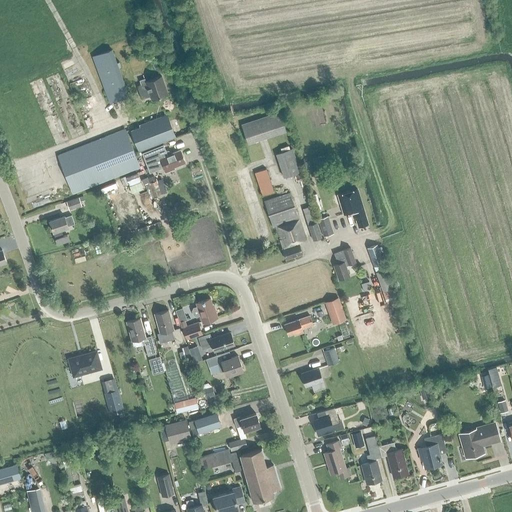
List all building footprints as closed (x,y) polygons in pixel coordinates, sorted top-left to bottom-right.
[(118,67),(120,66),(119,62),(116,63),(112,50),(92,58),(108,103),(129,96),(126,88),(118,67)] [(137,87),(142,101),(151,97),(153,101),(168,95),(161,76),(145,82),(144,79),(139,81),(141,85),(137,87)] [(241,125),(248,144),(287,131),(281,111),(241,125)] [(137,143),(140,153),(176,139),(168,120),(141,130),(133,133),(134,137),(137,143)] [(58,156),(73,195),(140,170),(131,145),(129,140),(125,130),(58,156)] [(142,155),(149,175),(164,170),(165,174),(172,171),(172,170),(185,165),(180,153),(168,158),(164,147),(142,155)] [(276,154),(284,178),(300,172),(293,148),(276,154)] [(274,192),(266,169),(254,173),(262,196),(274,192)] [(144,180),(149,198),(161,194),(157,181),(155,181),(154,178),(148,180),(148,179),(144,180)] [(141,183),(130,187),(131,192),(142,188),(141,183)] [(348,191),(337,195),(343,213),(349,211),(351,217),(354,217),(356,225),(367,222),(362,207),(356,189),(348,191)] [(305,239),(288,190),(263,198),(273,228),(276,227),(283,250),(282,250),(285,261),(302,255),(297,242),(305,239)] [(316,194),(311,196),(315,210),(321,209),(316,194)] [(80,202),(78,198),(66,202),(69,211),(81,206),(80,202)] [(308,226),(313,241),(322,238),(317,223),(316,223),(311,207),(302,210),(307,226),(308,226)] [(334,234),(328,216),(318,220),(324,237),(334,234)] [(54,234),(56,241),(58,246),(69,242),(67,237),(63,238),(61,232),(68,229),(68,228),(75,226),(72,217),(65,220),(64,218),(50,223),(54,234)] [(367,248),(374,267),(384,264),(377,244),(367,248)] [(336,264),(333,265),(338,280),(348,277),(345,267),(354,264),(349,249),(333,254),(336,264)] [(399,302),(394,288),(387,268),(375,272),(382,292),(387,306),(399,302)] [(325,302),(332,325),(346,320),(339,297),(325,302)] [(192,312),(193,316),(195,317),(199,316),(202,323),(218,318),(215,311),(214,311),(210,299),(195,304),(196,308),(193,309),(192,312)] [(168,311),(154,315),(159,333),(157,334),(159,343),(174,339),(175,344),(183,342),(180,331),(174,332),(168,311)] [(176,314),(181,328),(186,326),(185,321),(183,321),(180,312),(176,314)] [(288,336),(293,334),(294,336),(303,333),(302,329),(313,326),(310,316),(284,325),(288,336)] [(140,319),(127,323),(132,342),(133,346),(137,347),(142,346),(142,347),(145,346),(148,357),(156,355),(152,339),(146,341),(140,319)] [(183,328),(187,340),(201,335),(197,323),(183,328)] [(212,346),(214,352),(234,345),(230,333),(211,339),(209,335),(198,338),(202,350),(212,346)] [(323,352),(328,365),(339,361),(334,348),(323,352)] [(95,352),(90,354),(69,360),(74,376),(100,368),(97,356),(96,353),(96,352),(95,352)] [(237,356),(222,361),(220,355),(206,360),(208,368),(217,365),(220,373),(224,371),(226,376),(242,370),(237,356)] [(158,357),(147,360),(149,365),(160,362),(158,357)] [(301,374),(305,387),(323,381),(318,368),(301,374)] [(210,387),(202,389),(205,398),(213,395),(210,387)] [(419,389),(422,400),(430,397),(427,387),(419,389)] [(122,409),(117,390),(105,393),(110,412),(122,409)] [(173,404),(175,413),(197,408),(195,398),(173,404)] [(507,412),(504,401),(497,403),(500,414),(507,412)] [(326,417),(313,421),(318,435),(333,430),(334,430),(335,430),(343,428),(341,421),(338,422),(334,409),(324,412),(326,417)] [(215,412),(192,420),(196,434),(220,426),(215,412)] [(240,419),(239,417),(233,419),(236,428),(242,426),(243,431),(259,427),(255,414),(240,419)] [(186,419),(165,425),(169,439),(190,434),(186,419)] [(496,431),(495,425),(460,435),(464,448),(471,446),(473,456),(483,453),(481,445),(493,442),(491,433),(496,431)] [(351,434),(355,448),(365,445),(361,431),(351,434)] [(346,433),(340,436),(342,442),(349,440),(346,433)] [(441,464),(438,450),(445,449),(441,434),(431,437),(433,445),(418,449),(421,461),(423,461),(425,468),(441,464)] [(378,447),(379,447),(376,436),(365,439),(370,455),(366,456),(368,463),(361,464),(367,484),(381,480),(375,460),(374,461),(374,459),(381,458),(378,447)] [(229,443),(231,451),(247,446),(245,438),(229,443)] [(329,462),(332,474),(338,472),(340,478),(350,475),(348,468),(345,469),(339,448),(340,448),(338,441),(326,445),(328,452),(323,453),(326,463),(329,462)] [(393,443),(379,447),(378,447),(381,458),(387,456),(393,477),(408,473),(401,449),(395,451),(393,443)] [(202,470),(232,462),(235,472),(241,471),(240,469),(244,468),(243,465),(239,466),(236,453),(230,455),(229,450),(199,458),(202,470)] [(244,468),(253,501),(252,501),(252,502),(253,502),(258,501),(259,507),(271,503),(269,498),(273,496),(274,496),(274,495),(273,495),(272,491),(280,489),(273,465),(265,467),(260,450),(240,455),(243,465),(244,468)] [(63,458),(62,459),(64,465),(73,462),(74,463),(76,462),(75,462),(73,456),(64,459),(63,458)] [(15,463),(0,467),(0,482),(19,477),(15,463)] [(157,477),(161,497),(174,494),(169,474),(157,477)] [(81,483),(70,486),(72,492),(83,489),(81,483)] [(213,497),(216,511),(224,511),(238,509),(237,504),(244,502),(240,486),(232,488),(233,491),(213,497)] [(46,511),(40,488),(27,491),(32,511),(46,511)] [(204,491),(197,493),(200,505),(200,506),(202,506),(207,505),(204,491)] [(117,499),(120,511),(126,511),(123,498),(117,499)]
